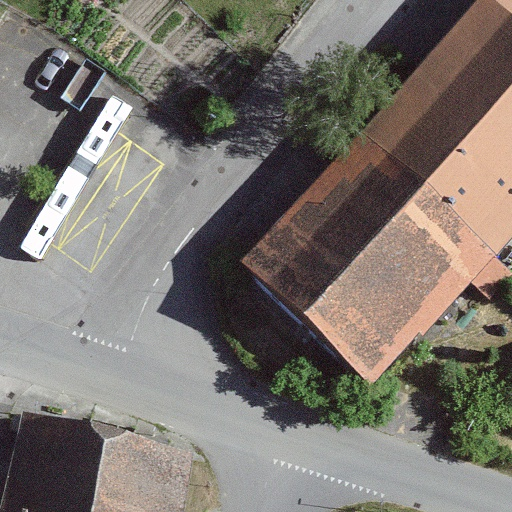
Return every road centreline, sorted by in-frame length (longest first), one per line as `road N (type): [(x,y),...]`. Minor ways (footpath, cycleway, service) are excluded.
road 1 (residential): [(374,0),(159,275),(117,377)]
road 2 (tertiary): [(278,430),(511,506)]
road 3 (tertiary): [(117,377),(278,430)]
road 4 (tertiary): [(0,339),(117,377)]
